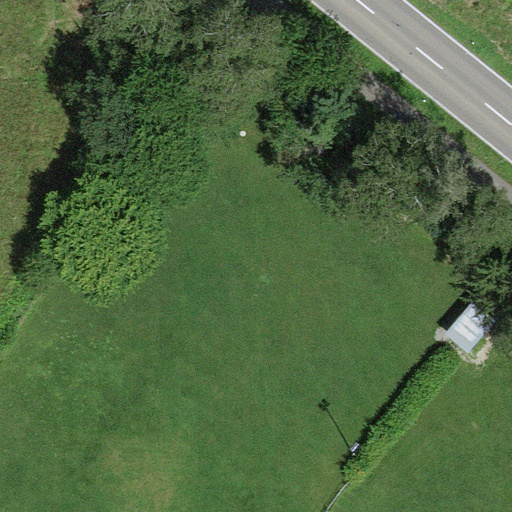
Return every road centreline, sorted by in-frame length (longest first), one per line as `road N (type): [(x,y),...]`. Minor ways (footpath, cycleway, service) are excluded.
road 1 (track): [(511,191),(271,0)]
road 2 (tertiary): [(359,0),(511,122)]
